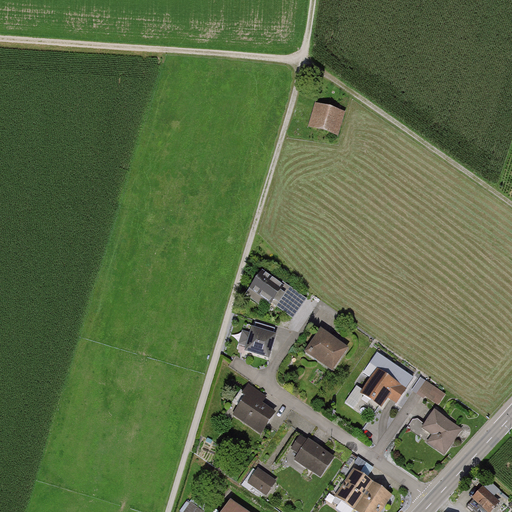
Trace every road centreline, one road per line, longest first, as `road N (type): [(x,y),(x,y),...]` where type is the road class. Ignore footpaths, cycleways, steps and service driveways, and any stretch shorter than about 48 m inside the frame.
road 1 (track): [(249,250),(305,60),(511,203)]
road 2 (track): [(0,38),(305,60)]
road 3 (residential): [(433,501),(264,383),(315,312)]
road 4 (track): [(249,250),(171,511)]
